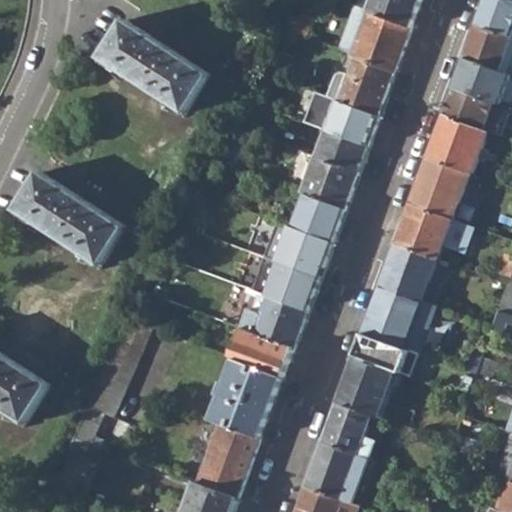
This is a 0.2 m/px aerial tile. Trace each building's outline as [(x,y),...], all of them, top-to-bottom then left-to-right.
[(358,6),(371,11),(413,27),(423,0),(374,0),(372,6),(369,0),(358,0),(357,5),(358,6)] [(487,0),(478,24),(511,36),(511,0),(487,0)] [(398,70),(413,27),(371,11),(358,6),(342,50),(358,56),(398,70)] [(105,58),(188,111),(211,75),(127,21),(105,58)] [(466,57),(500,70),(511,39),(511,36),(478,24),(466,57)] [(352,104),(381,115),(398,70),(358,56),(351,75),(347,74),(338,98),(347,102),(352,104)] [(511,74),(500,70),(466,57),(455,86),(490,98),(507,105),(511,106),(511,74)] [(489,131),(496,133),(507,105),(490,98),(455,86),(445,115),(489,131)] [(326,130),(370,146),(381,115),(352,104),(347,102),(338,98),(316,91),(304,121),(326,130)] [(471,172),(473,173),(489,131),(445,115),(429,157),(471,172)] [(317,156),(360,172),(370,146),(326,130),(317,156)] [(306,193),(347,208),(360,172),(317,156),(304,192),(306,193)] [(454,219),(471,172),(429,157),(412,203),(454,219)] [(19,209),(104,263),(127,227),(42,173),(19,209)] [(306,193),(293,227),(334,243),(347,208),(306,193)] [(398,241),(439,257),(454,219),(412,203),(398,241)] [(280,263),(321,278),(334,243),(293,227),(291,227),(278,262),(280,263)] [(382,284),(423,299),(439,257),(398,241),(382,284)] [(269,297),(309,311),(321,278),(280,263),(268,296),(269,297)] [(500,310),(511,314),(511,276),(511,277),(500,310)] [(365,330),(406,345),(423,299),(382,284),(365,330)] [(242,328),(295,348),(309,311),(269,297),(263,314),(248,309),(242,328)] [(493,329),(511,335),(511,314),(500,310),(493,329)] [(97,394),(125,405),(155,328),(126,317),(97,394)] [(237,359),(285,377),(295,348),(242,328),(231,357),(237,359)] [(396,371),(398,371),(401,362),(418,368),(424,353),(406,345),(365,330),(356,355),(396,371)] [(0,403),(29,422),(53,385),(0,350),(0,403)] [(375,413),(380,415),(396,371),(356,355),(340,400),(375,413)] [(222,422),(262,437),(285,377),(237,359),(228,383),(226,382),(214,419),(222,422)] [(79,438),(97,445),(109,415),(120,420),(125,405),(97,394),(79,438)] [(368,432),(375,413),(340,400),(324,441),(359,455),(371,459),(380,437),(368,432)] [(222,422),(199,484),(240,499),(262,437),(222,422)] [(496,474),(509,478),(511,469),(511,430),(496,474)] [(62,485),(89,495),(106,449),(97,445),(79,438),(62,485)] [(324,441),(307,487),(358,505),(375,461),(371,459),(359,455),(324,441)] [(498,510),(505,511),(511,511),(511,479),(509,478),(498,510)] [(187,511),(234,511),(240,499),(199,484),(198,483),(187,511)] [(359,511),(362,507),(358,505),(307,487),(297,511),(359,511)]
